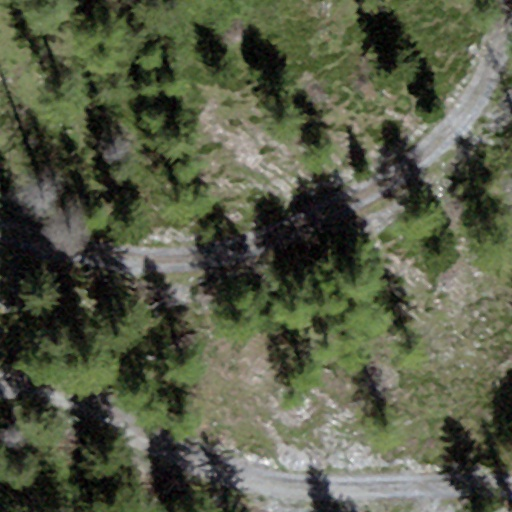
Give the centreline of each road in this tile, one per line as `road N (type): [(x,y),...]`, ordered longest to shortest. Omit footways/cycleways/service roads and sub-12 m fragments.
road 1 (track): [(0,237),(118,260),(210,261),(313,224),(412,168),(476,83),(510,0)]
road 2 (track): [(511,488),(469,477),(256,478),(116,418),(0,397)]
